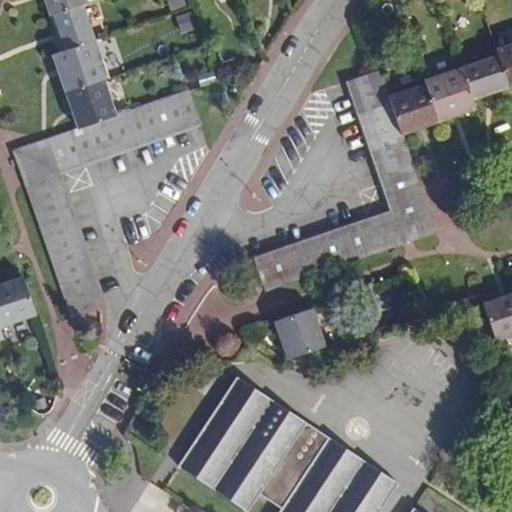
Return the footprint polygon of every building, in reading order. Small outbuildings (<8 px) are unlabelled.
[(43,0),(49,16),(82,4),(87,2),(86,0),(43,0)] [(82,4),(49,16),(62,52),(95,41),(82,4)] [(178,17),(183,33),(198,29),(193,12),(178,17)] [(65,92),(103,79),(107,78),(95,41),(62,52),(52,56),(65,92)] [(511,44),(496,50),(498,55),(510,88),(511,87),(511,44)] [(498,55),(461,68),(472,101),(510,88),(498,55)] [(472,101),(461,68),(424,80),(426,85),(439,123),(476,110),(472,101)] [(419,187),(402,135),(389,97),(379,70),(352,80),(392,197),(419,187)] [(116,116),(103,79),(65,92),(78,130),(116,116)] [(392,197),(352,80),(344,82),(388,210),(250,257),(253,265),(392,217),(401,245),(435,233),(419,187),(392,197)] [(402,135),(439,123),(426,85),(389,97),(402,135)] [(189,91),(116,116),(78,130),(60,136),(69,163),(198,119),(189,91)] [(201,127),(198,119),(69,163),(60,136),(14,152),(26,185),(53,176),(96,299),(104,296),(62,175),(201,127)] [(68,308),(96,299),(53,176),(26,185),(68,308)] [(392,217),(253,265),(262,292),(401,245),(392,217)] [(24,278),(0,285),(0,328),(37,316),(24,278)] [(511,336),(511,294),(483,304),(495,342),(511,336)] [(96,299),(68,308),(72,319),(99,309),(96,299)] [(326,347),(312,309),(274,322),(287,360),(326,347)] [(419,511),(413,508),(410,511),(379,511),(398,484),(328,437),(302,477),(289,469),(296,458),(266,438),(259,449),(246,441),(272,401),(237,377),(214,411),(235,425),(222,445),(201,431),(178,466),(248,511),(259,495),(281,509),(278,511),(419,511)] [(266,438),(296,458),(289,469),(302,477),(328,437),(272,401),(246,441),(259,449),(266,438)] [(235,425),(214,411),(201,431),(222,445),(235,425)]
